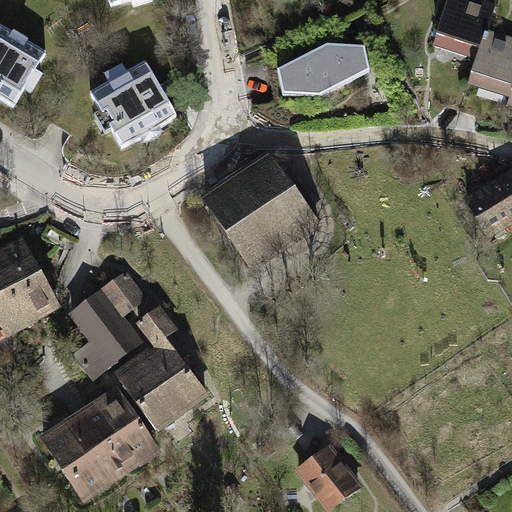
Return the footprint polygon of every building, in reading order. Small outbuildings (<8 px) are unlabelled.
[(163,0),(107,0),(113,17),(163,0)] [(476,65),(486,34),(494,10),(462,0),(449,0),(434,52),(476,65)] [(50,61),(0,31),(0,108),(2,105),(18,114),(33,97),(30,96),(39,80),(42,83),(50,61)] [(511,42),(486,34),(476,65),(469,89),(509,102),(506,111),(511,113),(511,42)] [(331,46),(280,72),(282,83),(285,95),(303,97),(323,98),(371,72),(366,48),(331,46)] [(177,117),(144,64),(127,74),(122,66),(104,77),(109,84),(89,96),(101,116),(107,112),(115,125),(109,129),(122,150),(140,139),(143,145),(162,133),(159,128),(177,117)] [(326,235),(272,157),(202,206),(257,283),(326,235)] [(511,176),(464,209),(491,248),(511,234),(511,176)] [(24,242),(5,253),(42,317),(61,306),(24,242)] [(5,253),(0,256),(0,326),(7,338),(42,317),(5,253)] [(128,277),(105,296),(127,323),(150,306),(128,277)] [(127,323),(105,296),(71,322),(92,348),(113,375),(147,348),(127,323)] [(138,325),(157,351),(169,343),(165,339),(176,331),(159,309),(138,325)] [(169,343),(157,351),(143,361),(188,423),(214,403),(169,343)] [(113,375),(92,348),(76,360),(97,387),(113,375)] [(188,423),(143,361),(119,379),(164,442),(188,423)] [(118,392),(82,416),(129,486),(165,462),(118,392)] [(90,511),(129,486),(82,416),(43,442),(90,511)] [(351,472),(330,446),(299,472),(330,510),(358,487),(348,475),(351,472)]
